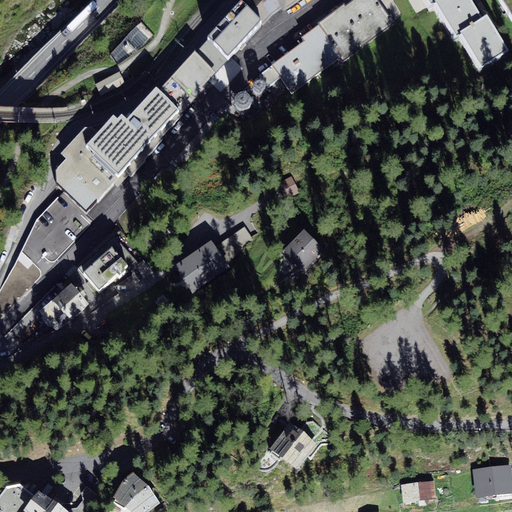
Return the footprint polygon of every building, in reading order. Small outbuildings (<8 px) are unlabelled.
[(277,0),(250,0),(244,7),(264,25),(271,16),(284,9),(277,0)] [(277,0),(284,9),(287,13),(304,0),(277,0)] [(357,0),(320,27),(343,58),(343,59),(393,23),(375,0),(357,0)] [(375,0),(393,23),(414,8),(408,0),(375,0)] [(408,0),(414,8),(426,0),(408,0)] [(474,0),(444,0),(440,3),(460,35),(487,18),(474,0)] [(511,0),(499,0),(511,21),(511,0)] [(211,44),(231,61),(264,25),(244,7),(211,44)] [(511,53),(489,19),(465,34),(488,69),(511,54),(511,53)] [(273,68),(292,94),(343,58),(320,27),(303,39),(307,44),(273,68)] [(118,75),(95,86),(99,96),(123,85),(118,75)] [(113,121),(87,151),(119,180),(177,114),(155,95),(129,124),(123,119),(117,125),(113,121)] [(64,198),(50,213),(71,233),(87,216),(84,213),(112,184),(72,146),(62,157),(67,161),(54,175),(55,189),(64,198)] [(244,227),(216,246),(227,262),(255,244),(244,227)] [(303,271),(327,249),(310,230),(286,252),(303,271)] [(192,292),(230,267),(227,262),(216,246),(212,240),(174,265),(192,292)] [(75,286),(41,315),(54,330),(132,263),(114,241),(69,279),(75,286)] [(270,449),(298,470),(317,443),(289,422),(270,449)] [(511,468),(498,470),(502,501),(511,499),(511,468)] [(498,470),(476,473),(480,503),(502,501),(498,470)] [(132,511),(146,511),(160,503),(133,471),(126,477),(114,499),(132,511)] [(434,481),(402,484),(404,504),(436,500),(434,481)] [(81,511),(82,511),(52,491),(46,500),(28,488),(12,493),(0,509),(0,511),(81,511)]
